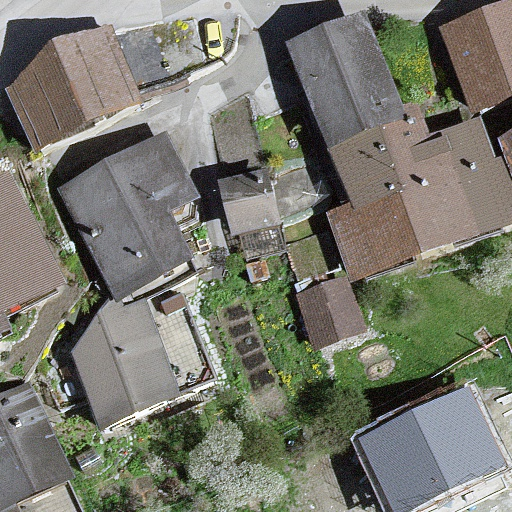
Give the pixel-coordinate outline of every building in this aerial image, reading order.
[(511,0),(499,0),(441,21),(472,105),(511,90),(511,0)] [(406,117),(363,10),(288,41),(330,143),(406,117)] [(51,33),(7,87),(32,154),(147,101),(112,23),(51,33)] [(419,113),(406,117),(330,143),(352,206),(328,214),(350,275),(511,218),(511,180),(502,152),(497,152),(483,112),(426,132),(419,113)] [(511,127),(497,135),(511,163),(511,127)] [(166,131),(60,186),(116,296),(193,256),(168,208),(198,193),(166,131)] [(0,332),(13,325),(4,308),(67,274),(9,166),(0,170),(0,332)] [(266,167),(220,177),(231,232),(278,222),(266,167)] [(366,329),(346,277),(296,296),(315,348),(366,329)] [(148,292),(96,312),(71,350),(99,427),(186,394),(148,292)] [(76,471),(31,380),(0,395),(0,511),(23,511),(17,500),(76,471)] [(504,461),(470,390),(366,441),(401,511),(504,461)]
